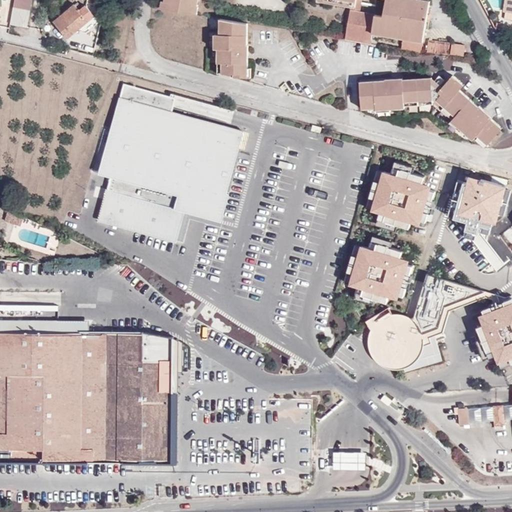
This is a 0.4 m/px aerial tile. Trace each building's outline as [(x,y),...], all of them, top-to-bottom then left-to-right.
[(27,0),(14,0),(14,6),(26,8),(27,0)] [(165,0),(166,1),(163,0),(161,8),(197,14),(198,6),(197,6),(197,0),(165,0)] [(385,0),(383,16),(375,14),(372,32),(423,41),(429,0),(427,0),(318,0),(355,6),(355,0),(385,0)] [(26,8),(14,6),(10,24),(23,26),(26,8)] [(76,7),(56,24),(70,42),(95,20),(86,10),(81,14),(76,7)] [(348,39),(370,43),(372,32),(375,14),(353,11),(348,39)] [(248,76),(248,68),(248,23),(224,19),(223,34),(220,34),(219,33),(220,41),(218,42),(218,48),(218,62),(222,62),(222,73),(235,73),(241,73),(241,76),(248,76)] [(403,47),(421,50),(422,42),(405,39),(403,47)] [(428,40),(427,51),(448,54),(450,42),(428,40)] [(452,42),(451,53),(464,56),(465,44),(452,42)] [(463,130),(473,139),(473,138),(477,134),(488,144),(502,128),(492,119),(493,117),(479,105),(478,106),(460,89),(464,85),(453,75),(443,86),(432,77),(360,81),(362,104),(375,103),(376,107),(386,107),(386,108),(391,108),(405,107),(405,106),(405,101),(437,99),(455,116),(452,119),(460,125),(459,126),(463,130)] [(242,129),(170,109),(173,98),(126,83),(98,175),(110,177),(99,221),(177,242),(184,214),(197,216),(221,222),(224,209),(238,153),(242,129)] [(435,104),(452,119),(455,116),(437,99),(405,101),(405,106),(435,104)] [(450,122),(461,132),(463,130),(459,126),(460,125),(452,119),(450,122)] [(473,138),(485,148),(488,144),(477,134),(473,138)] [(384,166),(371,205),(420,219),(433,181),(384,166)] [(9,208),(6,219),(22,224),(24,216),(9,208)] [(363,242),(350,279),(398,294),(411,255),(363,242)] [(495,291),(427,272),(413,316),(405,313),(391,311),(390,307),(365,319),(372,328),(368,341),(373,354),(379,363),(392,368),(407,366),(418,357),(424,343),(444,334),(450,311),(495,291)] [(364,285),(363,290),(387,298),(389,293),(364,285)] [(511,299),(481,311),(500,358),(511,353),(511,299)] [(59,320),(0,319),(0,331),(89,332),(90,320),(59,320)] [(0,458),(171,460),(172,367),(172,336),(172,334),(145,333),(89,332),(0,331),(0,458)] [(176,340),(176,336),(172,336),(172,367),(183,368),(183,346),(176,340)] [(511,421),(511,406),(502,407),(503,422),(511,421)] [(503,422),(502,407),(491,408),(492,423),(493,428),(503,427),(503,422)] [(491,408),(479,409),(480,424),(492,423),(491,408)] [(480,424),(479,409),(467,410),(468,425),(480,424)] [(467,410),(457,411),(459,428),(468,427),(468,425),(467,410)] [(334,452),(334,467),(367,466),(367,452),(334,452)]
